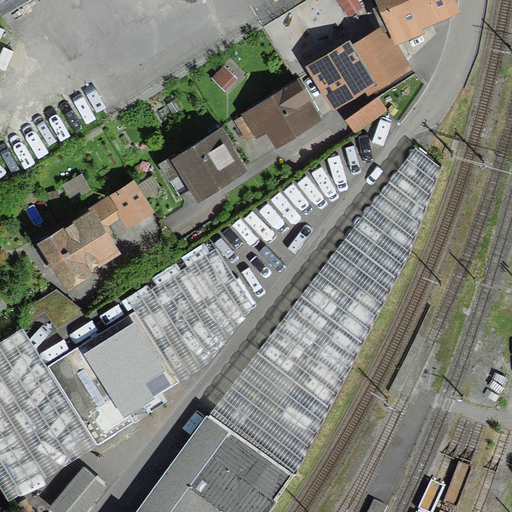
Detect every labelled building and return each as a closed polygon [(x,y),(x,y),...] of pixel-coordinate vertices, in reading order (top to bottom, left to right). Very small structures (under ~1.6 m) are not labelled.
[(33,11),(26,0),(12,0),(0,7),(3,12),(10,24),(30,13),(33,11)] [(145,0),(152,11),(170,0),(243,0),(262,28),(263,31),(312,0),(145,0)] [(355,0),(339,0),(339,1),(349,16),(361,9),(355,0)] [(453,0),(372,0),(384,26),(398,48),(425,36),(423,32),(460,16),(453,0)] [(352,46),(381,91),(413,70),(398,48),(384,26),(352,46)] [(352,46),(349,41),(304,70),(332,114),(364,94),(368,100),(381,91),(352,46)] [(237,79),(223,66),(212,78),(225,91),(237,79)] [(296,82),(235,121),(249,141),(255,137),(257,141),(266,135),(276,152),(323,122),(296,82)] [(388,112),(377,97),(344,121),(355,136),(388,112)] [(248,174),(220,130),(170,161),(168,157),(157,164),(168,182),(179,175),(198,205),(248,174)] [(208,418),(290,477),(408,260),(443,169),(407,143),(208,418)] [(81,174),(61,186),(71,202),(91,190),(81,174)] [(154,214),(148,204),(163,194),(152,175),(136,185),(133,181),(90,208),(92,213),(38,247),(68,296),(93,280),(90,275),(120,256),(108,238),(113,234),(109,228),(120,221),(127,232),(154,214)] [(134,313),(179,384),(255,309),(215,248),(128,304),(134,313)] [(56,290),(22,311),(29,322),(46,312),(58,330),(85,313),(56,290)] [(47,369),(98,448),(133,425),(128,416),(136,411),(179,384),(134,313),(47,369)] [(98,448),(47,369),(22,331),(0,345),(0,488),(10,504),(98,448)] [(264,511),(290,477),(208,418),(139,511),(264,511)] [(86,511),(107,488),(83,468),(49,510),(51,511),(86,511)] [(383,511),(386,505),(373,500),(367,511),(383,511)]
